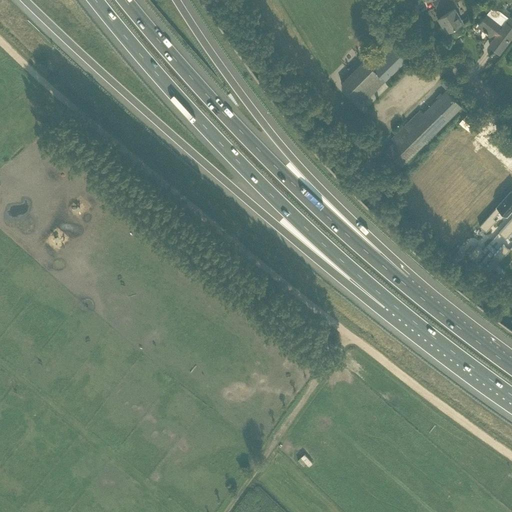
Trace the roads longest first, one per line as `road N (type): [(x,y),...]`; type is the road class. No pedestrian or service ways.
road 1 (track): [(511,450),(350,333),(0,40)]
road 2 (motorway): [(25,0),(275,225),(390,301)]
road 3 (motorway): [(93,0),(268,196),(390,301)]
road 4 (motorway): [(404,284),(289,182),(125,0)]
road 5 (motorway): [(404,284),(245,101),(176,0)]
road 6 (track): [(350,333),(224,511)]
road 7 (residential): [(399,0),(435,53),(511,112)]
road 8 (motorway): [(390,301),(511,395)]
road 9 (motorway): [(511,368),(404,284)]
